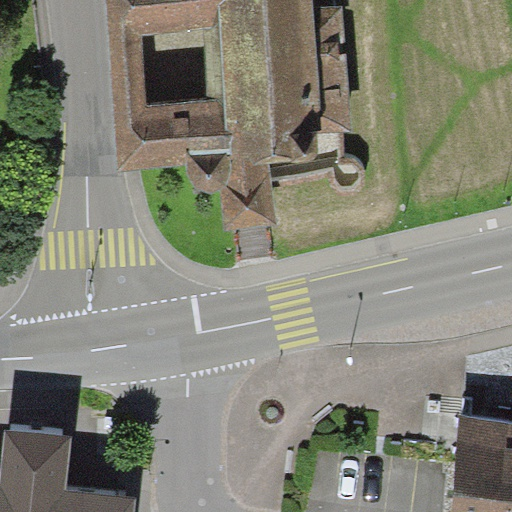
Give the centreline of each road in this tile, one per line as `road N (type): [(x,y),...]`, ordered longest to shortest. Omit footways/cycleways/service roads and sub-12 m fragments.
road 1 (tertiary): [(511,262),(185,337),(100,348)]
road 2 (residential): [(100,348),(69,0)]
